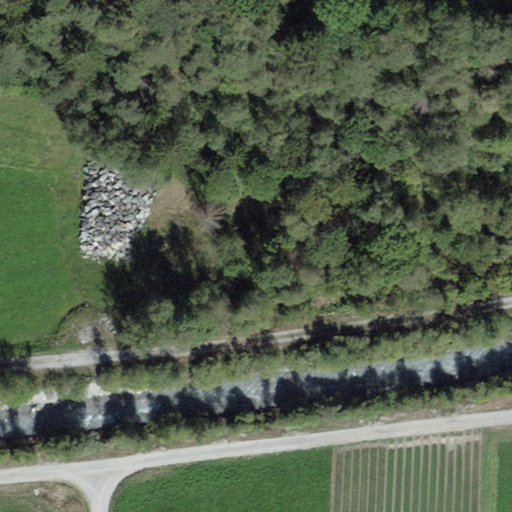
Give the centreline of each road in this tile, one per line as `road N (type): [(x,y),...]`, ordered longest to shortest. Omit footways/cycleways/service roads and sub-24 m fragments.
road 1 (track): [(0,367),(336,333),(511,304)]
road 2 (track): [(101,469),(511,415)]
